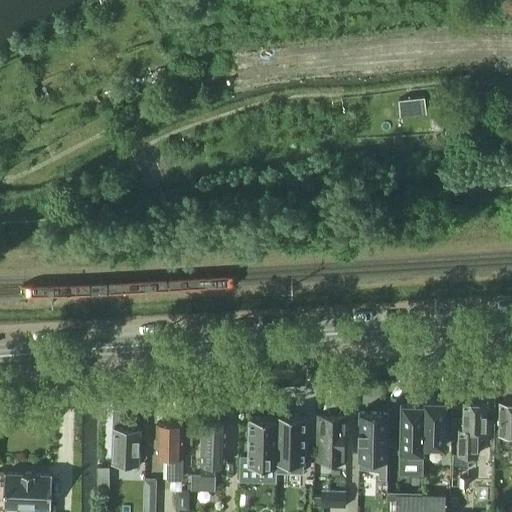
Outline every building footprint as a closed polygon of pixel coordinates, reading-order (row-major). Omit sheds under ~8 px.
[(426,98),(400,101),(401,117),(427,114),(426,98)] [(443,118),(432,118),(432,130),(443,130),(443,118)] [(424,404),(423,446),(424,446),(445,446),(446,401),(437,400),(435,397),(429,397),(427,400),(423,400),(423,404),(424,404)] [(458,437),(457,455),(477,455),(478,438),(478,429),(486,429),(486,417),(487,401),(477,401),(476,398),(469,398),(467,401),(463,401),(463,417),(463,429),(458,429),(458,437)] [(511,399),(505,399),(503,401),(499,401),(499,432),(511,432),(511,400),(511,399)] [(402,403),(401,452),(403,452),(403,460),(419,460),(419,461),(423,461),(424,446),(423,446),(424,404),(423,404),(416,404),(414,401),(407,401),(405,403),(402,403)] [(360,417),(359,456),(359,468),(379,471),(379,477),(387,479),(387,457),(388,417),(388,413),(360,412),(360,417)] [(278,418),(276,466),(277,466),(277,472),(278,472),(300,473),(303,473),(303,463),(304,463),(305,415),(277,414),(277,418),(278,418)] [(347,416),(319,415),(318,459),(346,460),(347,416)] [(225,419),(202,418),(200,474),(214,475),(214,463),(224,463),(225,419)] [(240,454),(239,480),(277,481),(277,472),(277,466),(276,466),(278,418),(277,418),(250,418),(249,455),(240,454)] [(158,422),(157,455),(170,455),(169,478),(181,478),(182,443),(193,444),(193,427),(183,426),(183,423),(158,422)] [(139,429),(114,427),(112,461),(133,462),(133,466),(137,466),(137,462),(138,462),(139,429)] [(52,474),(5,472),(3,504),(51,506),(52,474)] [(144,479),(143,511),(156,511),(157,480),(144,479)] [(178,490),(177,506),(180,508),(188,508),(188,490),(178,490)] [(346,490),(335,490),(335,506),(345,507),(346,490)] [(388,494),(387,511),(443,511),(444,496),(397,494),(388,494)]
